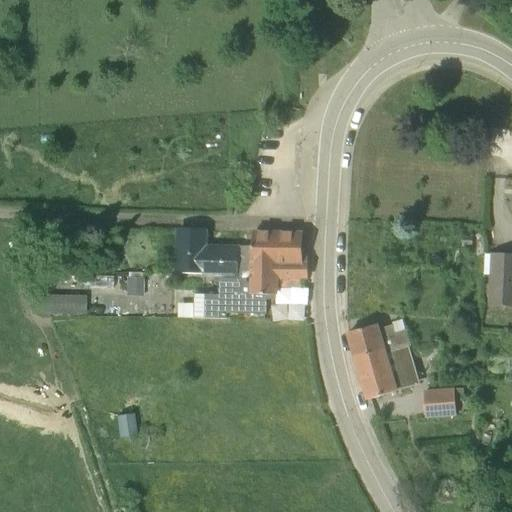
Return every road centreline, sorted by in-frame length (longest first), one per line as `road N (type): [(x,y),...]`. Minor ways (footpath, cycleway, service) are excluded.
road 1 (residential): [(325,219),(0,209)]
road 2 (secondary): [(325,219),(330,367),(369,472),(393,511)]
road 3 (secondary): [(413,45),(366,69),(336,116),(325,219)]
